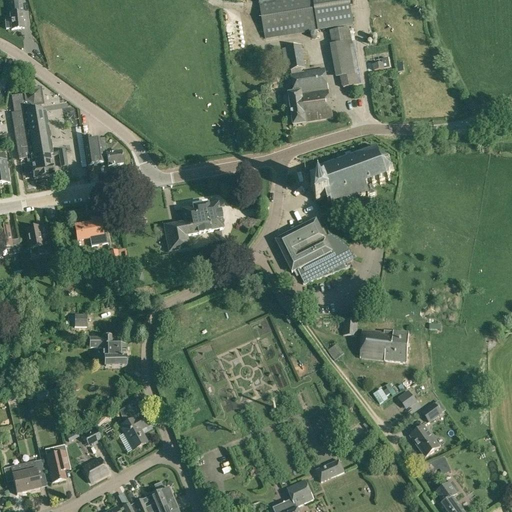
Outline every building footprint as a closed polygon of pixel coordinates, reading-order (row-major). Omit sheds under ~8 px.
[(259,0),(265,39),(353,26),(349,0),(259,0)] [(10,15),(11,22),(5,22),(6,30),(11,29),(11,30),(24,29),(23,21),(25,21),(24,13),(23,13),(22,2),(9,3),(10,15)] [(353,28),(330,32),(333,45),(330,46),(336,79),(340,79),(342,89),(363,85),(355,41),(353,28)] [(286,48),(290,71),(306,69),(301,46),(286,48)] [(374,66),(374,72),(390,70),(389,60),(382,61),(383,65),(374,66)] [(10,70),(4,69),(2,77),(9,79),(10,70)] [(289,94),(294,126),(305,124),(305,122),(333,118),(325,70),(291,75),(294,93),(289,94)] [(26,159),(48,156),(53,155),(46,111),(41,112),(41,111),(39,111),(38,107),(43,106),(44,106),(41,88),(40,88),(24,91),(24,95),(12,97),(15,113),(11,114),(19,160),(26,159)] [(59,114),(68,119),(73,111),(65,105),(59,114)] [(75,128),(82,168),(86,167),(80,127),(75,128)] [(101,153),(99,140),(99,139),(91,140),(91,137),(83,138),(88,166),(104,164),(103,161),(107,161),(108,167),(123,165),(121,153),(109,155),(108,152),(106,152),(101,153)] [(387,178),(391,171),(388,162),(381,159),(377,148),(320,169),(324,182),(311,186),(316,200),(326,197),(328,201),(331,201),(333,206),(369,194),(366,186),(387,178)] [(59,151),(61,167),(67,166),(65,150),(59,151)] [(4,154),(0,154),(0,184),(10,183),(6,161),(5,161),(4,154)] [(48,156),(26,159),(27,164),(34,163),(35,166),(32,166),(33,170),(32,171),(33,179),(53,176),(51,167),(50,167),(48,156)] [(316,160),(305,164),(308,174),(319,170),(316,160)] [(74,170),(73,164),(72,164),(75,184),(88,182),(86,169),(74,170)] [(164,227),(166,240),(169,253),(189,249),(188,240),(187,237),(223,230),(218,204),(207,206),(192,209),(193,209),(182,211),(184,223),(164,227)] [(101,237),(103,237),(100,217),(91,218),(92,223),(74,227),(77,240),(77,241),(90,239),(90,240),(91,245),(102,243),(101,240),(101,237)] [(276,240),(292,272),(299,269),(301,274),(299,274),(304,284),(349,270),(346,264),(355,260),(336,240),(331,236),(326,238),(317,219),(276,240)] [(26,230),(28,240),(29,250),(38,248),(40,256),(51,254),(49,240),(47,240),(42,241),(42,240),(40,227),(26,230)] [(0,229),(0,249),(8,248),(9,256),(21,254),(18,240),(12,241),(9,228),(0,229)] [(109,252),(110,265),(120,265),(118,250),(109,252)] [(74,327),(87,328),(87,315),(75,315),(74,327)] [(288,315),(285,318),(289,324),(293,321),(288,315)] [(343,336),(357,337),(358,321),(344,320),(343,336)] [(360,357),(406,362),(409,333),(394,332),(394,334),(363,330),(360,357)] [(100,359),(100,368),(127,368),(127,358),(127,346),(117,347),(116,340),(112,340),(112,338),(103,338),(90,338),(90,349),(104,348),(104,359),(100,359)] [(333,353),(340,362),(347,357),(340,348),(333,353)] [(37,401),(37,402),(49,399),(50,405),(54,404),(51,388),(35,392),(37,401)] [(140,430),(146,426),(141,416),(140,416),(135,407),(133,409),(129,402),(117,408),(126,423),(120,426),(133,450),(147,442),(140,430)] [(422,413),(429,423),(441,414),(434,404),(422,413)] [(350,433),(354,440),(366,432),(361,426),(350,433)] [(412,435),(415,440),(413,442),(425,458),(439,447),(424,426),(412,435)] [(82,435),(88,447),(101,440),(95,428),(82,435)] [(55,461),(47,463),(52,483),(66,479),(63,467),(69,466),(65,449),(52,452),(55,461)] [(82,466),(90,482),(108,473),(100,457),(82,466)] [(423,476),(439,469),(448,466),(444,458),(419,468),(423,476)] [(40,460),(22,465),(23,473),(28,492),(40,489),(37,476),(43,474),(40,460)] [(339,462),(316,472),(321,483),(344,473),(339,462)] [(225,464),(229,476),(237,474),(235,467),(232,468),(230,463),(225,464)] [(22,465),(3,470),(6,483),(13,481),(16,495),(28,492),(23,473),(22,465)] [(299,511),(298,508),(304,505),(313,501),(305,482),(287,490),(292,502),(273,510),(274,511),(299,511)] [(436,493),(443,502),(439,506),(443,511),(464,511),(454,497),(457,495),(449,483),(436,493)] [(151,496),(153,501),(155,505),(146,508),(147,511),(156,511),(167,508),(166,506),(170,504),(169,502),(174,499),(169,489),(151,496)] [(134,503),(137,511),(147,511),(146,508),(145,504),(153,501),(151,496),(143,500),(134,503)] [(167,508),(156,511),(174,511),(179,510),(174,499),(169,502),(170,504),(166,506),(167,508)]
